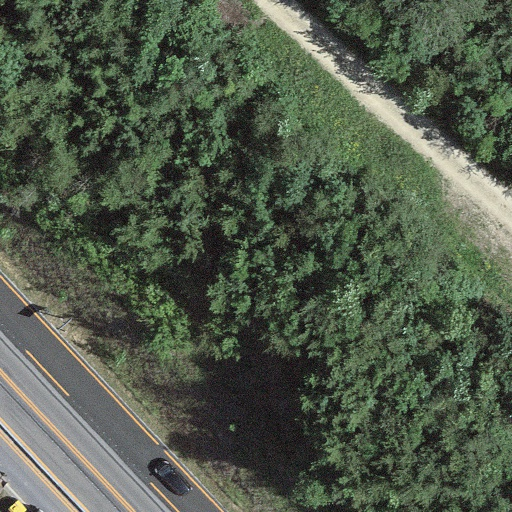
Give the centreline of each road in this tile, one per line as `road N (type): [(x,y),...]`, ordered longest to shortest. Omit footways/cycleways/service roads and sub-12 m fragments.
road 1 (track): [(276,0),(511,216)]
road 2 (primary): [(0,381),(122,511)]
